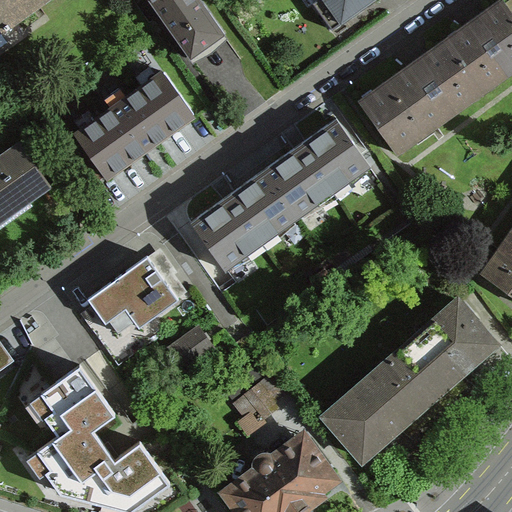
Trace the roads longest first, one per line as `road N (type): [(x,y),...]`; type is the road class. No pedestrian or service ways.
road 1 (residential): [(0,326),(442,0)]
road 2 (unknown): [(168,203),(217,276),(232,284),(268,290),(309,258)]
